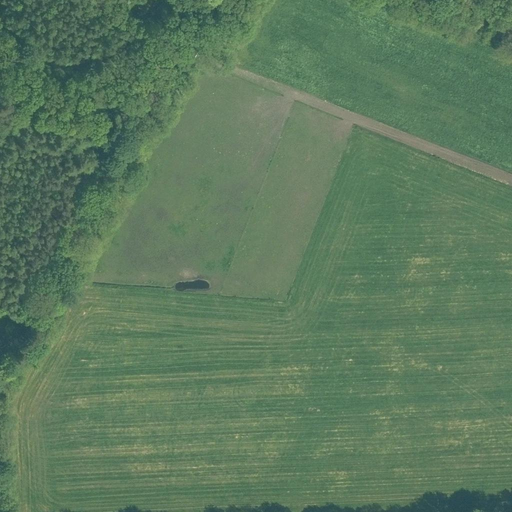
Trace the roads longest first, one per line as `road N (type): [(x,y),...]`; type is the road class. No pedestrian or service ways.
road 1 (track): [(33,304),(208,0)]
road 2 (track): [(0,26),(36,58),(60,67),(137,42)]
